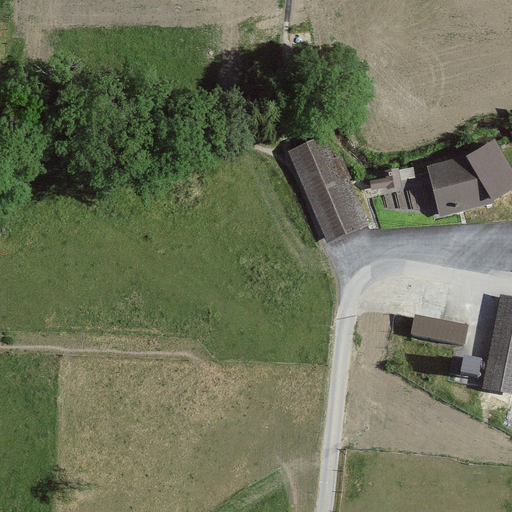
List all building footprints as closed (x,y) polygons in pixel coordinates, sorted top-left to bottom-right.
[(323,144),(290,157),(327,246),(368,229),(341,163),(333,167),(323,144)] [(475,161),(428,172),(438,215),(439,219),(493,208),(511,196),(511,184),(492,151),(475,161)] [(438,215),(428,172),(414,176),(413,170),(384,176),(385,180),(370,184),(373,197),(380,196),(386,212),(438,215)] [(511,300),(494,298),(484,351),(477,389),(511,394),(511,300)] [(461,327),(408,320),(406,337),(458,344),(461,327)]
